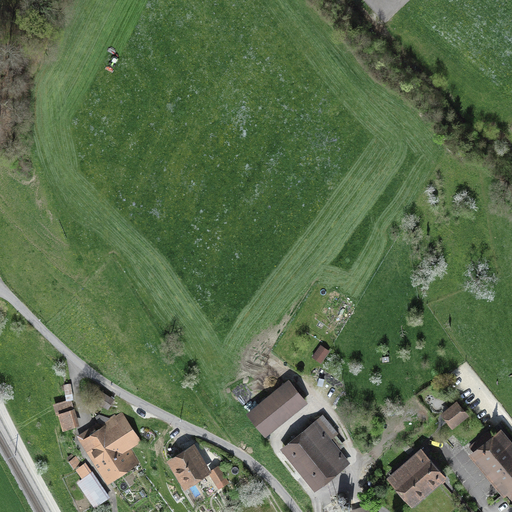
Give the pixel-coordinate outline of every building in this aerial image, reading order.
[(312,356),(322,363),(331,350),(321,344),(312,356)] [(332,391),(332,376),(318,376),(318,391),(332,391)] [(296,384),(252,419),(272,444),(316,408),(296,384)] [(99,391),(93,399),(107,409),(113,400),(99,391)] [(72,401),(54,406),(61,432),(79,427),(72,401)] [(457,404),(446,414),(454,423),(465,414),(457,404)] [(143,443),(124,412),(80,439),(109,485),(142,464),(133,449),(143,443)] [(318,421),(283,448),(316,491),(351,464),(318,421)] [(511,443),(501,431),(474,457),(511,501),(511,443)] [(211,471),(195,444),(167,462),(185,490),(210,475),(213,473),(211,471)] [(422,451),(389,480),(414,510),(448,481),(422,451)] [(76,457),(71,460),(74,466),(80,463),(76,457)] [(110,499),(93,475),(87,465),(77,471),(83,480),(78,484),(95,509),(110,499)] [(228,479),(219,466),(211,471),(213,473),(210,475),(217,486),(228,479)]
